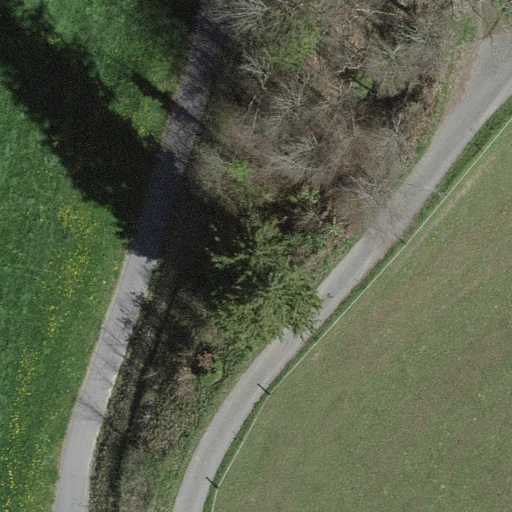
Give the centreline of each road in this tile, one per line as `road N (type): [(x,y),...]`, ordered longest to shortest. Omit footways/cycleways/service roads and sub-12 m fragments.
road 1 (track): [(511,73),(480,96),(425,182),(264,367),(220,433),(187,511)]
road 2 (track): [(76,511),(95,399),(225,0)]
